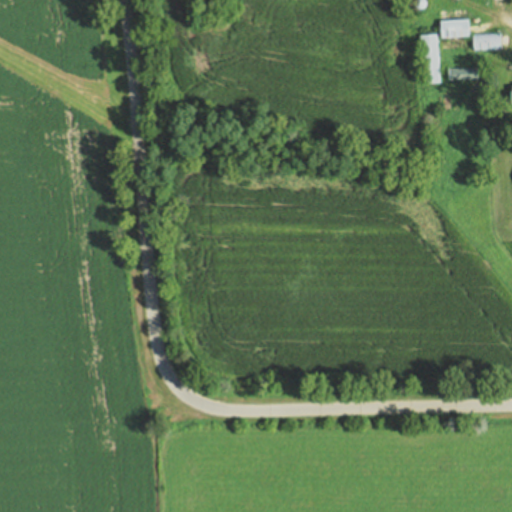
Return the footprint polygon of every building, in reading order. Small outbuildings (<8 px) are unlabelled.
[(416,8),(417,7),(417,5),(417,4),(417,2),(416,1),(415,0),(410,0),(409,1),(408,2),(408,4),(408,5),(408,7),(410,8),(411,9),(413,9),(414,9),(416,8)] [(436,20),(464,19),(465,36),(437,37),(436,20)] [(436,82),(433,33),(415,34),(418,83),(436,82)] [(469,34),(469,50),(497,49),(497,33),(469,34)] [(473,68),(473,79),(446,81),(445,69),(473,68)] [(449,96),(442,95),(440,108),(447,109),(449,96)]
